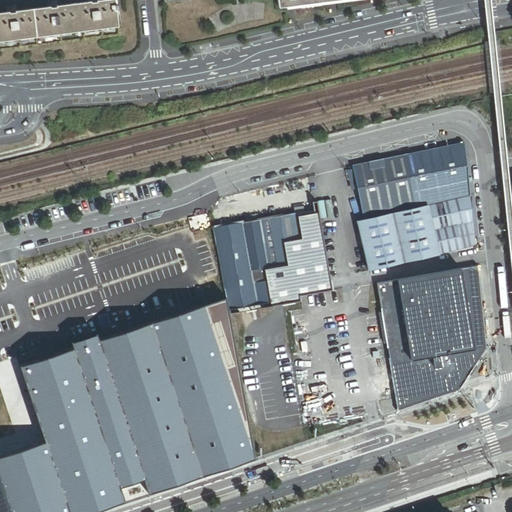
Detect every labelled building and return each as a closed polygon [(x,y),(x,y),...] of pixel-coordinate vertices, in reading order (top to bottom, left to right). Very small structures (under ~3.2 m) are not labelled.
[(7,13),(0,13),(0,40),(117,25),(118,25),(116,9),(115,4),(114,0),(105,0),(98,1),(89,2),(56,6),(47,7),(16,11),(7,13)] [(367,268),(475,244),(471,196),(470,196),(469,188),(464,143),(353,166),(364,220),(357,222),(367,268)] [(227,302),(228,309),(270,301),(264,267),(288,263),(284,240),(301,237),(297,214),(314,211),(274,217),(217,227),(217,245),(227,301),(227,302)] [(302,296),(328,291),(314,211),(297,214),(301,237),(284,240),(288,263),(264,267),(270,301),(302,296)] [(479,274),(478,266),(461,269),(461,278),(479,274)] [(418,403),(459,389),(486,348),(481,301),(479,274),(461,278),(461,269),(398,278),(418,403)] [(418,403),(398,278),(377,281),(398,409),(418,403)] [(46,442),(41,444),(66,511),(78,511),(254,454),(221,304),(20,366),(46,442)] [(0,511),(66,511),(41,444),(0,456),(0,511)]
